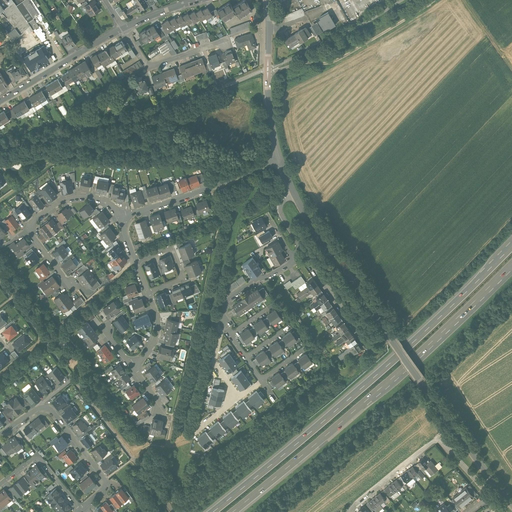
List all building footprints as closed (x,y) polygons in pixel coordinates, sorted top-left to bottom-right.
[(29,1),(28,0),(23,0),(21,2),(19,0),(12,0),(30,26),(33,30),(39,26),(33,18),(38,14),(31,4),(32,4),(30,0),(29,1)] [(144,0),(132,0),(132,1),(135,5),(127,10),(125,8),(120,12),(116,14),(120,21),(125,17),(136,10),(137,11),(141,9),(141,10),(147,6),(148,6),(145,2),(144,0)] [(244,0),(232,7),(235,13),(238,17),(251,9),(244,0)] [(30,26),(13,1),(9,5),(8,5),(9,5),(4,9),(1,12),(15,28),(8,33),(13,40),(20,34),(20,33),(30,26)] [(88,5),(85,6),(85,7),(88,11),(88,13),(89,15),(91,16),(94,14),(93,13),(96,11),(97,12),(99,10),(95,4),(96,4),(94,1),(88,5)] [(229,3),(217,11),(219,15),(223,20),(235,13),(232,7),(229,3)] [(207,19),(212,15),(211,13),(207,8),(202,11),(206,17),(207,19)] [(200,21),(206,17),(202,11),(201,10),(195,13),(199,19),(200,21)] [(194,12),(189,15),(192,21),(193,23),(199,19),(195,13),(194,12)] [(317,23),(321,30),(324,28),(326,30),(335,25),(328,13),(319,18),(321,21),(317,23)] [(187,25),(192,21),(189,15),(188,14),(182,18),(186,23),(187,25)] [(181,16),(175,19),(179,25),(180,27),(186,23),(182,18),(181,16)] [(174,18),(169,21),(174,29),(179,25),(175,19),(174,18)] [(168,20),(161,25),(162,27),(167,34),(174,29),(169,21),(168,20)] [(312,26),(314,30),(316,33),(321,30),(317,23),(312,26)] [(243,24),(229,29),(231,34),(246,29),(243,24)] [(153,26),(146,31),(145,30),(139,34),(139,35),(141,39),(144,43),(151,39),(151,40),(154,38),(156,41),(160,38),(157,32),(153,26)] [(168,36),(167,34),(162,27),(160,29),(161,30),(164,35),(166,38),(168,36)] [(301,29),(295,33),(295,34),(286,39),(290,46),(299,40),(299,41),(306,37),(306,36),(310,34),(305,27),(302,29),(301,29)] [(205,39),(203,33),(195,36),(197,42),(205,39)] [(69,34),(61,39),(63,41),(67,49),(75,44),(69,34)] [(245,36),(234,40),(237,48),(248,44),(251,49),(256,48),(251,34),(250,34),(251,35),(246,37),(245,36)] [(172,41),(168,36),(166,38),(174,50),(178,48),(173,40),(172,41)] [(291,48),(290,46),(286,39),(283,41),(288,50),(291,48)] [(122,41),(114,46),(119,55),(122,53),(123,53),(122,53),(127,50),(124,46),(122,41)] [(163,55),(170,50),(165,42),(158,47),(158,48),(148,54),(151,59),(161,52),(163,55)] [(45,54),(48,52),(44,46),(24,58),(31,70),(37,66),(38,67),(42,64),(48,60),(45,54)] [(119,55),(114,46),(108,49),(114,58),(119,55)] [(114,58),(108,49),(103,52),(109,62),(114,59),(114,58)] [(231,51),(222,54),(225,61),(226,65),(227,65),(235,62),(231,51)] [(109,62),(103,52),(97,56),(102,63),(103,66),(109,62)] [(97,56),(96,54),(91,58),(94,63),(96,67),(96,66),(102,63),(97,56)] [(215,54),(207,57),(208,59),(210,64),(211,68),(212,68),(220,65),(215,54)] [(201,59),(190,63),(195,74),(205,70),(204,66),(201,59)] [(85,61),(79,65),(85,74),(86,76),(91,73),(92,73),(90,69),(85,61)] [(190,63),(179,67),(182,74),(183,78),(184,78),(195,74),(190,63)] [(85,74),(79,65),(74,68),(79,78),(85,74)] [(90,69),(92,73),(91,73),(95,78),(98,76),(95,72),(92,67),(90,69)] [(21,68),(13,72),(11,68),(6,71),(13,82),(25,74),(21,68)] [(74,68),(68,72),(73,80),(74,81),(79,78),(74,68)] [(173,69),(162,73),(166,85),(177,81),(178,80),(176,76),(173,69)] [(68,72),(62,75),(65,80),(67,83),(73,80),(68,72)] [(8,85),(1,73),(0,73),(0,89),(6,86),(6,87),(8,86),(8,85)] [(162,73),(151,77),(154,85),(156,89),(156,88),(166,85),(162,73)] [(57,79),(51,83),(57,91),(62,88),(58,81),(57,79)] [(142,79),(137,81),(138,82),(134,84),(138,95),(142,93),(142,92),(149,90),(145,80),(142,81),(142,79)] [(57,91),(51,83),(46,86),(47,89),(50,94),(51,95),(57,91)] [(41,91),(35,94),(40,103),(46,99),(42,92),(41,91)] [(35,94),(29,98),(30,99),(34,106),(31,107),(32,108),(34,112),(43,107),(40,103),(35,94)] [(24,101),(18,105),(23,113),(29,110),(25,103),(24,101)] [(18,105),(12,108),(13,110),(16,116),(19,114),(19,115),(23,113),(18,105)] [(4,112),(0,113),(0,119),(3,123),(9,120),(8,119),(5,114),(4,112)] [(80,184),(79,189),(88,190),(88,186),(90,179),(85,178),(85,176),(82,176),(81,177),(81,178),(80,182),(79,183),(80,184)] [(196,176),(187,179),(190,188),(199,185),(199,182),(196,176)] [(181,181),(178,182),(180,187),(181,186),(183,191),(190,188),(186,178),(180,180),(181,181)] [(60,184),(62,190),(62,194),(72,192),(71,185),(72,185),(71,182),(71,180),(67,181),(67,180),(65,179),(62,180),(60,181),(61,182),(60,182),(60,184)] [(162,185),(166,196),(171,195),(167,183),(162,185)] [(40,190),(43,194),(44,194),(46,197),(49,201),(57,195),(51,188),(49,185),(46,188),(44,187),(40,190)] [(157,187),(160,197),(160,198),(166,196),(162,185),(157,187)] [(113,186),(112,193),(111,197),(117,198),(117,199),(118,191),(119,191),(119,188),(113,186)] [(151,188),(155,199),(160,197),(157,187),(157,186),(151,188)] [(146,189),(148,197),(149,200),(155,199),(151,188),(146,189)] [(119,191),(118,191),(117,199),(117,198),(116,202),(122,203),(123,200),(124,194),(124,192),(119,191)] [(135,207),(144,204),(143,199),(140,191),(130,194),(135,207)] [(30,198),(30,200),(28,201),(36,211),(44,206),(39,199),(36,195),(33,198),(31,197),(30,198)] [(198,210),(200,214),(209,210),(206,201),(196,205),(198,210)] [(84,217),(94,210),(89,203),(79,211),(84,217)] [(16,211),(19,215),(24,221),(32,215),(26,208),(23,204),(15,210),(16,210),(16,211)] [(185,220),(194,216),(191,207),(188,209),(185,210),(184,210),(181,211),(185,220)] [(70,215),(67,210),(66,209),(58,215),(59,216),(63,221),(70,215)] [(178,219),(176,214),(175,209),(165,213),(167,220),(168,222),(169,223),(171,222),(171,221),(177,219),(178,219)] [(96,223),(105,216),(102,211),(100,213),(96,216),(93,219),(96,223)] [(12,217),(16,222),(19,220),(13,213),(10,215),(12,217)] [(164,228),(162,222),(159,214),(155,216),(159,229),(163,228),(164,228)] [(63,221),(59,216),(56,218),(59,222),(62,225),(64,223),(63,221)] [(99,228),(102,225),(107,222),(109,220),(105,216),(96,223),(99,228)] [(154,231),(159,229),(155,216),(150,217),(152,225),(154,231)] [(12,217),(6,222),(8,225),(12,230),(18,225),(16,222),(12,217)] [(253,224),(257,231),(265,227),(265,226),(261,219),(253,223),(253,224)] [(52,234),(59,229),(52,220),(48,222),(48,221),(44,224),(52,234)] [(149,235),(147,227),(145,221),(135,224),(139,238),(149,235)] [(46,239),(52,234),(44,224),(41,226),(42,227),(39,230),(42,234),(46,239)] [(100,235),(103,239),(113,232),(109,228),(102,233),(100,235)] [(269,231),(258,237),(262,244),(273,238),(269,231)] [(103,239),(107,244),(112,240),(116,237),(113,232),(103,239)] [(45,240),(46,239),(42,234),(38,238),(42,244),(46,241),(45,240)] [(18,255),(22,252),(29,246),(24,239),(15,245),(12,248),(13,248),(18,255)] [(265,249),(270,257),(280,252),(282,250),(278,242),(265,249)] [(109,251),(114,247),(112,244),(109,246),(105,249),(107,253),(109,251)] [(114,258),(120,254),(123,252),(117,244),(114,247),(109,251),(114,258)] [(178,248),(180,254),(192,249),(190,244),(183,246),(178,248)] [(62,245),(58,248),(52,253),(55,257),(65,249),(62,245)] [(68,253),(65,249),(55,257),(58,261),(62,258),(66,254),(68,253)] [(182,259),(187,257),(194,254),(192,249),(180,254),(182,259)] [(25,258),(31,266),(39,260),(33,252),(32,253),(27,257),(25,258)] [(280,252),(270,257),(275,265),(275,266),(280,263),(284,260),(280,252)] [(115,270),(120,266),(126,261),(120,254),(114,258),(109,262),(115,270)] [(170,263),(168,257),(159,260),(161,265),(163,271),(164,271),(172,268),(170,263)] [(249,275),(251,278),(261,271),(257,266),(258,265),(257,263),(256,264),(252,258),(242,266),(244,269),(243,270),(247,276),(249,275)] [(71,259),(68,260),(62,265),(67,272),(68,271),(69,273),(73,269),(76,266),(72,260),(71,259)] [(185,266),(187,271),(199,267),(197,261),(191,264),(185,266)] [(157,275),(155,268),(153,263),(145,266),(146,270),(146,271),(147,273),(148,274),(150,278),(157,275)] [(41,277),(42,277),(46,274),(49,272),(43,264),(36,270),(41,277)] [(78,277),(82,283),(93,275),(86,266),(85,267),(84,265),(81,267),(83,269),(78,273),(80,275),(78,277)] [(187,271),(189,277),(195,275),(201,272),(199,267),(187,271)] [(108,281),(114,275),(111,272),(105,277),(108,281)] [(39,279),(41,282),(43,281),(48,276),(46,274),(42,277),(41,277),(39,279)] [(93,275),(82,283),(86,288),(90,286),(97,280),(93,275)] [(293,286),(295,289),(305,282),(301,276),(291,283),(289,280),(283,284),(287,290),(293,286)] [(47,294),(52,290),(58,285),(57,284),(53,279),(52,277),(44,283),(41,286),(42,286),(47,293),(47,294)] [(226,288),(224,296),(225,296),(245,282),(242,277),(226,288)] [(310,290),(317,285),(313,279),(306,284),(310,290)] [(97,280),(90,286),(93,291),(100,285),(97,280)] [(189,284),(180,288),(183,297),(192,293),(193,293),(190,287),(189,284)] [(190,287),(193,293),(192,293),(193,294),(200,292),(195,284),(190,287)] [(125,289),(129,298),(131,297),(138,294),(135,285),(125,289)] [(321,290),(317,285),(310,290),(314,295),(321,290)] [(172,291),(173,294),(175,300),(176,300),(183,297),(180,288),(172,291)] [(258,291),(262,296),(267,293),(263,288),(258,291)] [(232,307),(234,309),(237,313),(239,316),(263,298),(262,296),(258,291),(257,289),(232,307)] [(156,296),(160,306),(168,303),(169,303),(166,296),(165,293),(156,296)] [(58,306),(68,298),(66,295),(64,296),(63,294),(54,300),(58,306)] [(327,299),(323,294),(316,299),(320,304),(327,299)] [(69,303),(71,302),(68,298),(58,306),(63,312),(72,306),(69,303)] [(80,298),(73,303),(77,308),(84,302),(80,298)] [(331,305),(327,299),(320,304),(324,310),(331,305)] [(138,301),(132,303),(132,304),(135,313),(145,309),(141,300),(138,301)] [(113,301),(103,309),(108,314),(106,315),(108,318),(119,309),(113,301)] [(330,319),(337,314),(333,308),(326,313),(330,319)] [(123,310),(116,315),(118,318),(121,316),(125,313),(123,310)] [(271,313),(277,322),(281,319),(280,317),(276,311),(275,310),(271,313)] [(86,318),(89,322),(95,317),(92,313),(86,318)] [(272,323),(273,325),(277,322),(271,313),(266,316),(268,317),(272,323)] [(341,319),(337,314),(330,319),(333,324),(341,319)] [(134,320),(138,329),(151,324),(147,315),(138,318),(134,320)] [(121,316),(118,318),(113,322),(121,331),(124,329),(125,330),(128,328),(127,327),(129,325),(121,316)] [(167,319),(165,325),(177,327),(178,322),(167,319)] [(262,319),(257,322),(264,331),(268,328),(267,327),(263,321),(262,319)] [(83,338),(84,337),(93,330),(87,322),(77,330),(83,338)] [(253,325),(254,327),(258,333),(259,334),(264,331),(257,322),(253,325)] [(343,322),(336,327),(338,330),(340,333),(347,328),(343,322)] [(6,329),(3,332),(9,339),(17,333),(11,326),(11,325),(6,329)] [(166,330),(176,333),(177,327),(165,325),(164,330),(166,330)] [(347,328),(340,333),(342,336),(343,338),(351,334),(347,328)] [(248,329),(244,332),(250,341),(254,338),(253,336),(249,330),(248,329)] [(89,344),(93,341),(98,337),(93,330),(84,337),(89,343),(89,344)] [(165,336),(176,338),(177,333),(176,333),(166,330),(165,336)] [(240,335),(241,336),(245,342),(246,344),(250,341),(244,332),(240,335)] [(286,335),(293,344),(297,341),(296,339),(292,333),(290,332),(286,335)] [(135,335),(140,342),(145,338),(137,333),(135,335)] [(342,336),(340,333),(334,337),(332,338),(334,341),(342,336)] [(18,352),(24,347),(25,347),(27,346),(27,345),(30,342),(24,335),(13,344),(18,352)] [(128,348),(130,351),(141,343),(140,342),(135,335),(127,341),(130,346),(128,348)] [(282,338),(283,339),(287,345),(288,347),(293,344),(286,335),(282,338)] [(163,341),(166,342),(174,344),(175,344),(176,338),(165,336),(163,341)] [(350,348),(357,343),(353,338),(346,343),(350,348)] [(90,349),(96,344),(93,341),(89,344),(89,343),(87,345),(90,349)] [(277,341),(273,344),(279,353),(283,350),(282,349),(278,343),(277,341)] [(361,349),(357,343),(350,348),(354,354),(361,349)] [(268,347),(270,349),(274,355),(275,356),(279,353),(273,344),(268,347)] [(105,346),(97,351),(103,360),(102,360),(104,363),(107,361),(107,360),(112,356),(105,346)] [(172,356),(173,357),(174,356),(174,354),(174,353),(173,353),(173,350),(160,346),(157,356),(163,358),(166,358),(167,359),(171,360),(172,356)] [(354,354),(350,348),(344,352),(338,357),(343,363),(351,357),(354,354)] [(219,356),(221,359),(229,353),(231,352),(229,349),(224,352),(224,353),(219,356)] [(14,351),(10,354),(15,360),(18,356),(14,351)] [(264,351),(259,354),(266,363),(270,360),(269,358),(265,352),(264,351)] [(0,367),(8,361),(6,358),(2,353),(0,354),(0,367)] [(219,361),(222,365),(232,358),(229,353),(221,359),(219,361)] [(6,358),(8,361),(10,363),(15,360),(10,354),(6,358)] [(255,357),(256,358),(260,364),(261,366),(266,363),(259,354),(255,357)] [(302,357),(308,366),(312,363),(311,361),(307,355),(306,354),(302,357)] [(299,361),(303,367),(304,369),(308,366),(302,357),(297,360),(299,361)] [(235,362),(232,358),(222,365),(224,369),(235,362)] [(238,366),(235,362),(224,369),(227,373),(230,371),(235,368),(238,366)] [(288,366),(295,375),(299,372),(298,371),(294,365),(293,363),(288,366)] [(117,378),(124,372),(119,365),(117,367),(117,366),(115,367),(115,368),(111,371),(113,374),(114,374),(117,378)] [(111,366),(104,371),(106,374),(113,368),(111,366)] [(145,373),(148,377),(157,370),(154,366),(153,367),(147,371),(145,373)] [(285,371),(289,377),(290,378),(295,375),(288,366),(284,369),(285,371)] [(56,367),(52,370),(61,381),(63,380),(62,379),(64,377),(56,367)] [(48,374),(52,378),(56,384),(58,382),(59,383),(61,381),(52,370),(48,374)] [(151,382),(153,381),(157,377),(161,375),(157,370),(148,377),(151,382)] [(231,378),(234,382),(244,375),(241,371),(238,373),(233,376),(231,378)] [(121,383),(122,385),(130,379),(124,372),(117,378),(118,379),(117,380),(120,384),(121,383)] [(275,376),(281,385),(286,382),(284,380),(280,374),(279,373),(275,376)] [(247,379),(244,375),(234,382),(237,386),(247,379)] [(272,380),(276,386),(277,388),(281,385),(275,376),(271,379),(272,380)] [(47,377),(44,379),(50,386),(52,384),(49,380),(47,377)] [(44,379),(37,385),(43,393),(50,387),(50,386),(44,379)] [(250,383),(247,379),(237,386),(240,390),(245,387),(250,383)] [(155,387),(158,391),(168,384),(164,380),(161,382),(157,386),(155,387)] [(158,391),(162,396),(171,389),(168,384),(158,391)] [(126,392),(126,391),(131,387),(129,385),(128,386),(122,390),(124,393),(126,392)] [(126,392),(132,399),(139,393),(134,386),(131,387),(126,391),(126,392)] [(24,393),(24,395),(31,404),(33,402),(35,402),(37,401),(37,399),(39,397),(35,392),(31,387),(24,393)] [(256,392),(252,395),(260,404),(264,401),(256,392)] [(61,395),(52,401),(58,409),(61,407),(67,403),(67,402),(61,395)] [(256,408),(260,404),(252,395),(248,398),(256,408)] [(21,396),(19,398),(24,406),(27,403),(21,396)] [(12,400),(9,402),(18,412),(20,410),(20,409),(23,407),(16,398),(12,400)] [(139,413),(139,414),(144,410),(149,406),(143,398),(133,406),(139,413)] [(220,406),(222,401),(210,398),(209,403),(214,405),(220,406)] [(7,405),(4,407),(11,416),(14,414),(15,414),(18,412),(9,402),(6,404),(7,405)] [(244,402),(240,405),(247,415),(251,412),(244,402)] [(243,418),(247,415),(240,405),(235,409),(243,418)] [(71,407),(65,412),(62,414),(68,422),(77,415),(71,408),(71,407)] [(4,410),(1,412),(7,420),(10,417),(4,410)] [(139,413),(138,414),(141,419),(148,415),(144,410),(139,414),(139,413)] [(231,412),(227,416),(235,425),(239,422),(231,412)] [(231,428),(235,425),(227,416),(223,419),(231,428)] [(31,424),(37,430),(44,425),(40,420),(39,418),(31,424)] [(40,420),(44,425),(46,427),(49,425),(43,418),(40,420)] [(149,433),(150,433),(154,434),(158,421),(153,419),(151,424),(150,427),(150,428),(151,428),(149,433)] [(80,420),(73,426),(79,434),(83,430),(87,427),(84,423),(83,423),(80,420)] [(158,421),(154,434),(159,435),(160,430),(161,431),(161,430),(162,427),(161,427),(162,422),(158,421)] [(218,423),(214,426),(222,436),(226,432),(218,423)] [(27,434),(29,437),(37,431),(37,430),(31,424),(23,430),(27,434)] [(150,433),(149,433),(151,428),(150,428),(150,427),(144,426),(142,433),(149,435),(150,433)] [(218,439),(222,436),(214,426),(210,429),(218,439)] [(206,433),(201,436),(209,446),(213,442),(206,433)] [(93,442),(87,435),(86,436),(81,440),(87,447),(93,442)] [(56,436),(49,442),(52,445),(54,443),(59,439),(56,436)] [(205,449),(209,446),(201,436),(197,440),(205,449)] [(8,441),(9,442),(16,450),(16,451),(22,447),(19,443),(19,441),(17,441),(14,437),(10,440),(10,439),(8,441)] [(59,439),(54,443),(60,450),(68,444),(62,437),(59,439)] [(9,442),(3,447),(9,454),(11,453),(12,453),(16,450),(9,442)] [(103,450),(102,449),(99,446),(92,451),(95,454),(95,456),(98,460),(102,457),(106,453),(103,450)] [(63,456),(69,463),(76,458),(70,450),(66,453),(63,456)] [(109,451),(106,453),(102,457),(103,459),(111,454),(109,451)] [(110,458),(105,462),(101,465),(107,473),(116,466),(110,458)] [(418,463),(422,468),(423,470),(424,470),(429,466),(423,458),(418,463)] [(73,468),(69,471),(71,473),(75,479),(82,473),(86,470),(80,463),(78,465),(77,465),(74,467),(74,468),(73,468)] [(31,470),(38,480),(44,475),(39,469),(36,465),(31,470)] [(64,471),(68,475),(71,473),(69,471),(73,468),(71,466),(64,471)] [(413,467),(407,471),(413,478),(418,474),(421,479),(425,476),(424,475),(420,470),(417,472),(413,467)] [(31,481),(33,484),(38,480),(31,470),(25,474),(31,481)] [(407,471),(401,476),(407,483),(413,478),(407,471)] [(89,477),(88,477),(83,482),(80,484),(86,492),(95,484),(89,477)] [(21,479),(16,483),(23,492),(28,488),(26,485),(21,479)] [(391,485),(396,491),(402,487),(397,480),(391,485)] [(10,488),(15,493),(17,496),(23,492),(16,483),(10,488)] [(385,489),(391,496),(396,491),(391,485),(385,489)] [(469,486),(466,488),(473,497),(476,495),(469,486)] [(466,488),(460,494),(467,502),(473,497),(466,488)] [(50,503),(61,495),(56,489),(50,494),(46,497),(48,499),(47,499),(50,503)] [(115,493),(122,501),(127,497),(124,493),(121,489),(115,493)] [(0,492),(0,495),(6,503),(11,500),(11,499),(8,495),(7,494),(5,491),(5,492),(3,490),(0,492)] [(383,491),(380,493),(386,500),(388,502),(390,501),(388,498),(383,491)] [(8,495),(11,499),(11,500),(13,502),(16,500),(12,495),(10,493),(8,495)] [(110,498),(114,503),(116,506),(122,501),(115,493),(110,498)] [(375,498),(380,505),(386,500),(380,493),(375,498)] [(460,494),(453,499),(460,508),(467,502),(460,494)] [(57,511),(65,511),(71,507),(61,495),(50,503),(54,507),(57,511)] [(375,498),(369,503),(374,509),(376,511),(378,511),(382,508),(380,505),(375,498)] [(451,501),(453,503),(458,510),(460,508),(453,499),(451,501)] [(100,506),(104,511),(109,511),(112,510),(109,506),(106,502),(100,506)] [(448,508),(448,509),(450,511),(451,511),(454,511),(458,510),(453,503),(448,507),(448,508)]
